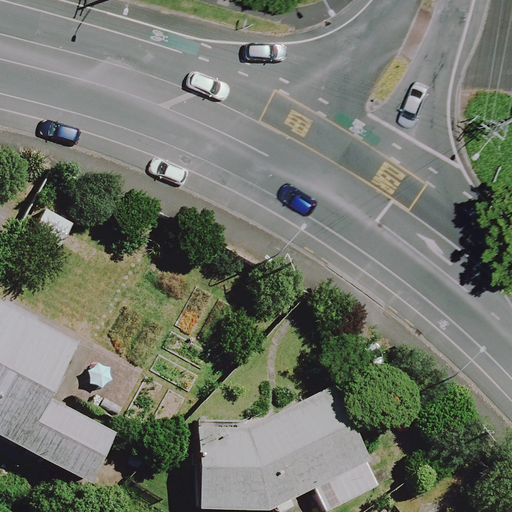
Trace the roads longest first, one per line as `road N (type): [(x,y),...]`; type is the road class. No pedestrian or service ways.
road 1 (secondary): [(332,174),(228,119),(0,48)]
road 2 (secondary): [(511,315),(439,249),(332,174)]
road 3 (tertiary): [(332,174),(426,0)]
